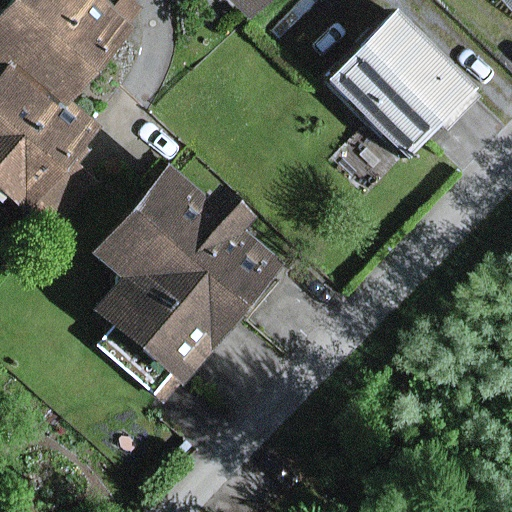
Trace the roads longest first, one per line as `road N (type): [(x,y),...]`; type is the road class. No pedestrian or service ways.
road 1 (residential): [(183,511),(511,162)]
road 2 (residential): [(161,0),(156,73),(117,136)]
